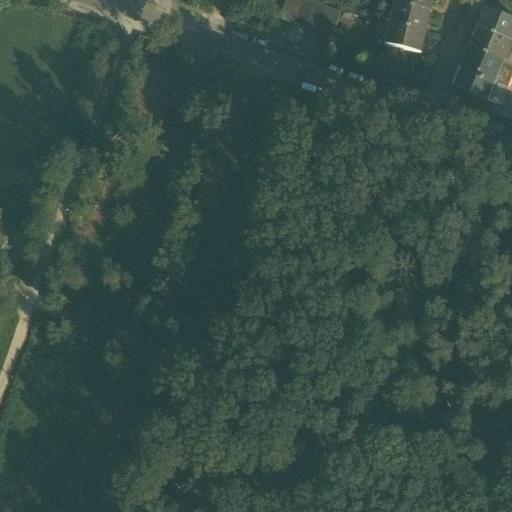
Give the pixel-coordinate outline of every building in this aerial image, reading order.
[(301,1),(297,0),(287,0),(282,18),(293,22),(301,1)] [(398,0),(397,5),(395,4),(395,5),(431,13),(429,12),(431,0),(398,0)] [(312,5),(301,1),(293,22),(305,26),(312,5)] [(431,13),(395,5),(397,6),(392,25),(390,25),(426,34),(427,33),(424,33),(429,13),(431,14),(431,13)] [(329,11),(317,7),(310,28),(321,32),(329,11)] [(511,20),(486,10),(485,11),(487,12),(480,31),(478,30),(477,30),(510,43),(511,44),(511,43),(510,43),(511,37),(511,20)] [(340,15),(329,11),(321,32),(333,36),(340,15)] [(426,34),(390,25),(390,26),(392,26),(388,45),(385,45),(385,46),(422,55),(422,53),(419,53),(424,34),(426,34)] [(510,43),(477,30),(477,31),(479,32),(472,50),(470,49),(469,50),(502,63),(510,43)] [(511,43),(511,44),(510,43),(502,63),(511,66),(511,43)] [(502,63),(469,50),(472,51),(464,70),(462,69),(461,70),(496,84),(497,83),(494,82),(502,63)] [(511,79),(511,66),(502,63),(494,82),(497,83),(496,84),(489,103),(501,108),(511,79)] [(496,84),(461,70),(454,89),(489,103),(496,84)] [(511,120),(508,118),(499,136),(511,142),(511,120)] [(172,153),(188,153),(187,128),(171,128),(172,153)] [(184,162),(170,157),(164,171),(178,177),(180,172),(184,162)] [(193,166),(184,162),(180,172),(189,176),(193,166)] [(0,258),(2,259),(9,238),(0,235),(0,258)]
